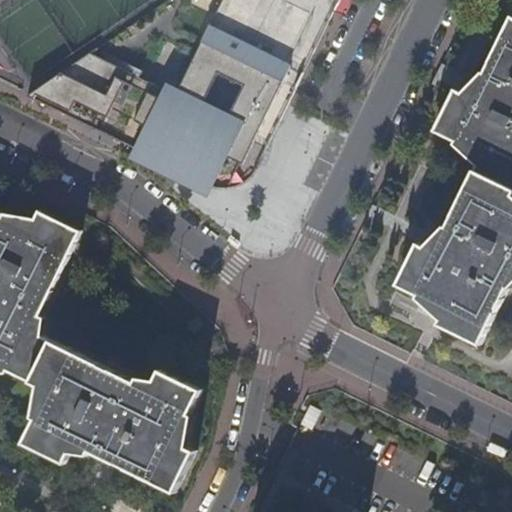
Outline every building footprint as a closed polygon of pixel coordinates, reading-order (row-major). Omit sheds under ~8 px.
[(258,164),(260,161),(337,7),(323,0),(214,0),(179,82),(198,91),(212,97),(177,169),(217,187),(223,188),(229,187),(233,185),(240,182),(247,177),(253,171),(258,164)] [(434,131),(484,155),(511,176),(511,16),(510,16),(476,87),(471,97),(455,90),(434,131)] [(29,96),(65,114),(96,52),(90,49),(29,96)] [(198,91),(179,82),(175,91),(96,52),(65,114),(164,162),(198,91)] [(164,162),(177,169),(212,97),(198,91),(164,162)] [(511,204),(509,204),(511,197),(511,176),(484,155),(445,238),(438,252),(420,243),(400,283),(441,303),(448,307),(441,322),(482,342),(511,279),(511,204)] [(41,209),(32,228),(72,248),(82,229),(41,209)] [(0,364),(51,389),(72,347),(33,328),(72,248),(32,228),(0,212),(0,364)] [(77,443),(177,491),(198,450),(178,440),(204,388),(162,368),(152,387),(72,347),(51,389),(26,441),(68,462),(77,443)] [(313,431),(322,410),(311,405),(301,426),(313,431)]
